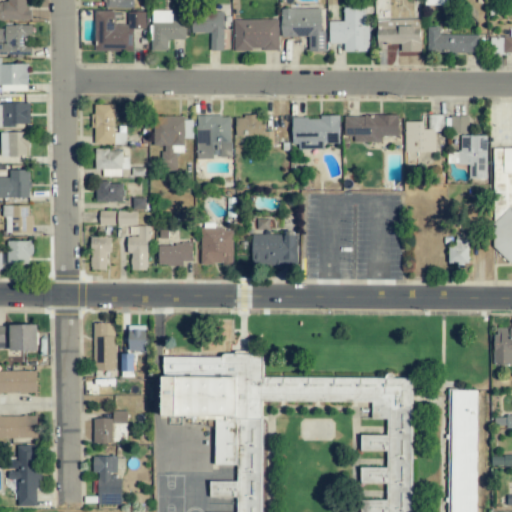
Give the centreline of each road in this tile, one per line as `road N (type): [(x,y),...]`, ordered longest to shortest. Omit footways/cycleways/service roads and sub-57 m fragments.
road 1 (residential): [(511,296),(0,294)]
road 2 (residential): [(61,487),(64,0)]
road 3 (residential): [(511,84),(66,83)]
